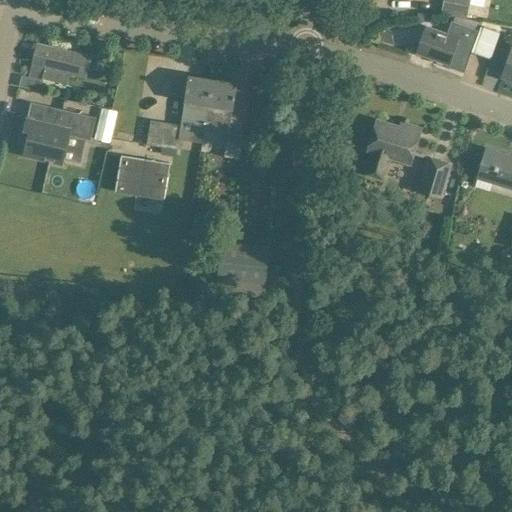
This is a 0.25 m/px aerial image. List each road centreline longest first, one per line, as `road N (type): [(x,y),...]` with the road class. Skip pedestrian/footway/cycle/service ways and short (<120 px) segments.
road 1 (track): [(303,50),(317,86),(298,305),(308,382),(334,422),(434,511)]
road 2 (residential): [(303,50),(13,2)]
road 3 (residential): [(511,113),(383,67),(303,50)]
